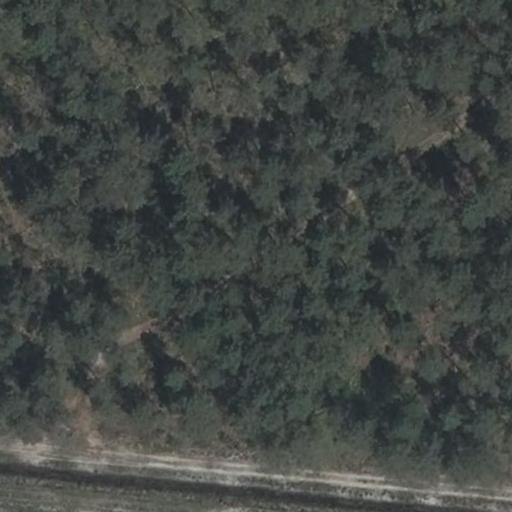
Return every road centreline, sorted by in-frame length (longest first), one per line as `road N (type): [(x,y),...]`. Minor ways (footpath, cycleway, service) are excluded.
road 1 (track): [(511,492),(0,445)]
road 2 (track): [(213,511),(0,492)]
